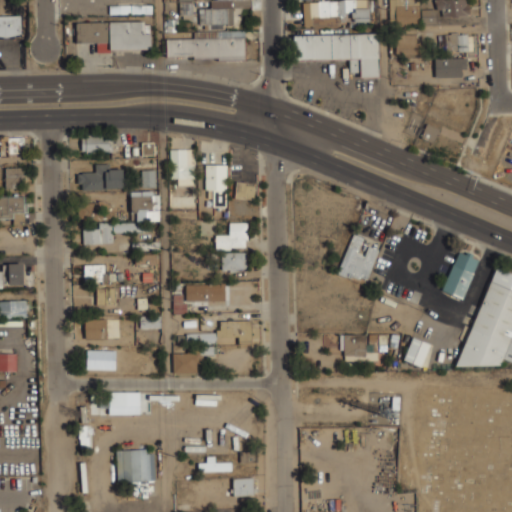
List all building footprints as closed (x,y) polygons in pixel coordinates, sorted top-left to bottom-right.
[(178,0),(179,13),(192,12),(191,0),(178,0)] [(233,0),(211,0),(211,7),(199,7),(199,26),(233,26),(233,0)] [(303,0),(303,26),(339,26),(339,15),(346,15),(346,0),(303,0)] [(370,23),(370,0),(350,0),(350,23),(370,23)] [(389,0),(390,23),(435,22),(435,15),(470,15),(470,0),(435,0),(436,8),(419,8),(419,0),(389,0)] [(0,16),(0,36),(21,36),(21,15),(0,16)] [(150,20),(75,20),(76,41),(97,41),(97,49),(151,48),(150,20)] [(245,57),(245,30),(193,30),(193,38),(166,38),(166,57),(245,57)] [(349,76),(379,75),(378,32),(294,33),(294,59),(349,58),(349,76)] [(473,32),(445,32),(445,50),(473,50),(473,32)] [(396,33),(396,52),(417,52),(417,33),(396,33)] [(434,75),(465,75),(465,56),(434,56),(434,75)] [(432,143),(439,128),(426,122),(419,136),(432,143)] [(82,152),(109,152),(109,134),(82,134),(82,152)] [(0,137),(0,157),(2,157),(1,153),(24,152),(23,137),(0,137)] [(142,155),(154,155),(154,143),(142,143),(142,155)] [(170,183),(193,183),(193,147),(170,147),(170,183)] [(227,206),(227,163),(205,163),(205,195),(215,195),(215,206),(227,206)] [(78,189),(125,188),(124,164),(94,165),(95,171),(77,172),(78,189)] [(5,168),(6,188),(24,188),(23,168),(5,168)] [(155,185),(155,169),(141,169),(141,185),(155,185)] [(254,197),(254,182),(236,182),(236,197),(254,197)] [(160,220),(159,189),(130,190),(131,221),(83,223),(83,243),(113,242),(113,231),(145,230),(145,221),(160,220)] [(0,218),(14,219),(14,222),(24,222),(24,197),(0,196),(0,218)] [(78,217),(99,218),(100,203),(78,202),(78,217)] [(246,247),(246,221),(225,221),(225,232),(215,232),(215,247),(246,247)] [(367,283),(378,250),(368,246),(364,255),(358,253),(363,237),(352,233),(338,273),(367,283)] [(480,260),(459,250),(441,290),(462,299),(480,260)] [(246,270),(246,251),(221,251),(221,270),(246,270)] [(155,253),(136,253),(136,263),(155,263),(155,253)] [(24,263),(2,264),(2,271),(0,271),(0,287),(3,287),(3,284),(24,283),(24,263)] [(83,281),(105,281),(105,263),(83,263),(83,281)] [(511,273),(497,268),(493,268),(459,365),(500,365),(503,359),(511,362),(511,273)] [(173,311),(184,311),(184,300),(225,301),(225,282),(185,282),(185,293),(173,293),(173,311)] [(115,304),(115,285),(96,285),(96,304),(115,304)] [(27,300),(0,301),(0,317),(27,317),(27,300)] [(140,327),(161,327),(161,314),(139,314),(140,327)] [(106,317),(85,317),(85,337),(106,337),(106,317)] [(239,342),(251,342),(251,319),(217,319),(217,337),(239,337),(239,342)] [(214,340),(214,332),(188,332),(188,339),(214,340)] [(340,335),(340,350),(344,350),(344,361),(366,361),(366,334),(340,335)] [(430,344),(413,337),(403,360),(421,367),(430,344)] [(115,349),(87,349),(87,369),(115,369),(115,349)] [(172,371),(197,371),(197,361),(203,361),(203,350),(172,350),(172,371)] [(17,353),(0,353),(0,371),(17,371),(17,353)] [(139,407),(139,394),(109,395),(110,408),(139,407)] [(116,451),(117,482),(155,481),(154,450),(116,451)] [(232,471),(232,462),(215,462),(215,456),(206,456),(207,462),(198,463),(199,472),(232,471)] [(233,479),(233,496),(254,495),(253,478),(233,479)]
